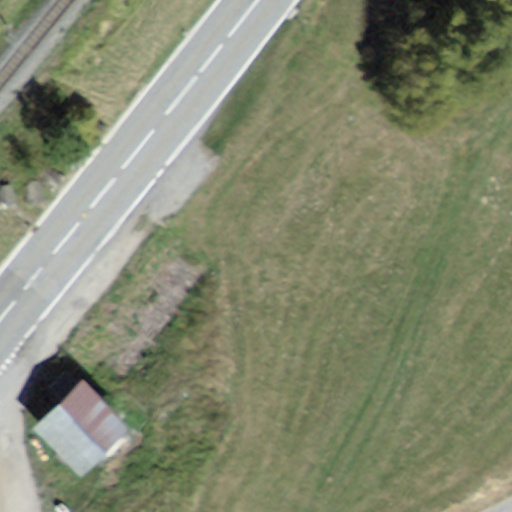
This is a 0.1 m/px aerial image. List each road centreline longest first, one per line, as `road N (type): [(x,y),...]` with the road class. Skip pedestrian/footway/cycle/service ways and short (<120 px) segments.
road 1 (track): [(511,497),(490,511),(0,481)]
road 2 (track): [(441,0),(378,57),(209,247),(96,192)]
road 3 (primary): [(0,312),(251,0)]
